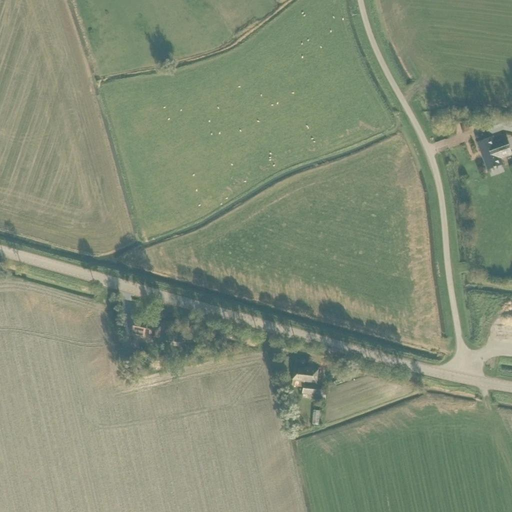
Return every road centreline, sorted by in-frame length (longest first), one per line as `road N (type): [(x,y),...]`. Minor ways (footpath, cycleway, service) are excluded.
road 1 (secondary): [(465,379),(0,250)]
road 2 (unclassified): [(465,379),(435,173),(359,0)]
